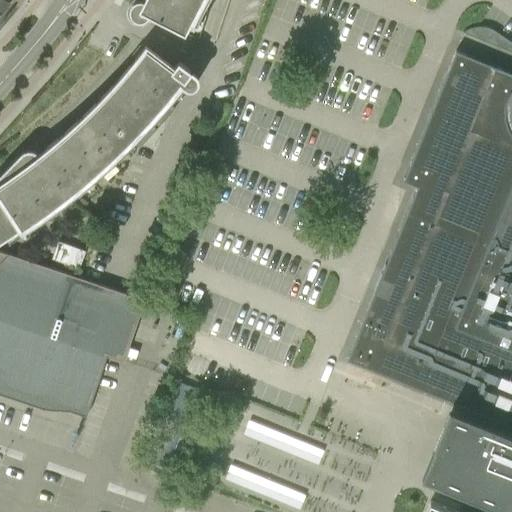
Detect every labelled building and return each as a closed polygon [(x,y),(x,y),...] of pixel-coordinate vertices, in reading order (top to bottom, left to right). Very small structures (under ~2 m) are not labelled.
[(0,0),(0,15),(9,4),(4,0),(0,0)] [(129,0),(129,1),(128,2),(127,4),(127,6),(126,8),(126,10),(127,11),(127,12),(128,14),(129,16),(130,17),(131,18),(133,19),(134,20),(135,20),(138,21),(139,21),(140,21),(142,21),(144,20),(146,19),(147,18),(148,18),(149,16),(150,15),(185,32),(201,0),(129,0)] [(500,60),(508,36),(467,21),(458,45),(500,60)] [(139,131),(150,119),(159,127),(168,116),(173,110),(175,108),(166,101),(181,83),(186,86),(187,87),(188,87),(190,87),(191,87),(193,87),(195,86),(196,84),(196,83),(197,82),(197,81),(197,79),(197,77),(196,76),(195,74),(178,62),(173,69),(145,46),(135,59),(129,66),(120,76),(112,86),(103,96),(93,105),(84,115),(78,121),(71,127),(58,138),(44,149),(37,155),(36,153),(35,152),(33,151),(31,151),(29,150),(27,151),(24,151),(22,153),(7,169),(0,175),(0,243),(21,229),(22,230),(51,209),(66,197),(83,183),(96,172),(103,167),(117,153),(125,145),(139,131)] [(511,511),(511,73),(455,51),(403,180),(417,186),(385,265),(385,264),(346,359),(511,426),(511,432),(449,407),(421,476),(511,511),(456,511),(434,503),(433,503),(430,501),(428,504),(425,511),(511,511)] [(79,269),(85,251),(58,241),(52,259),(79,269)] [(0,387),(86,416),(106,356),(123,362),(145,300),(85,280),(0,250),(0,387)] [(319,462),(325,448),(249,419),(243,433),(319,462)] [(231,464),(225,478),(301,507),(307,493),(231,464)]
